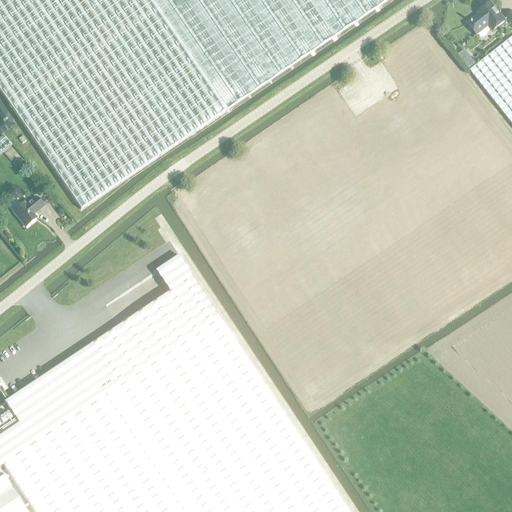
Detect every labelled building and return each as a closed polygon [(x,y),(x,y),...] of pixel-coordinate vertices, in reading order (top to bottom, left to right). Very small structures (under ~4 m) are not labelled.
[(0,0),(0,92),(80,210),(388,0),(0,0)] [(490,3),(478,13),(479,15),(468,25),(476,36),(488,26),(492,32),(505,22),(490,3)] [(511,39),(471,72),(501,111),(511,124),(511,39)] [(25,228),(36,219),(34,215),(44,207),(35,197),(26,205),(24,203),(12,212),(25,228)] [(18,424),(0,436),(0,468),(3,466),(33,511),(348,511),(306,449),(221,321),(178,256),(155,272),(169,293),(4,403),(18,424)] [(0,511),(26,511),(0,472),(0,511)]
